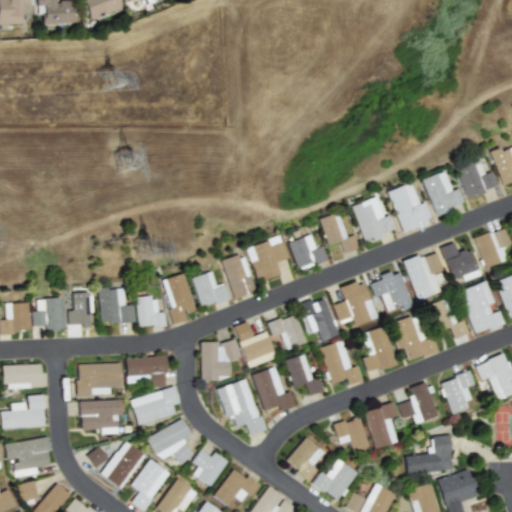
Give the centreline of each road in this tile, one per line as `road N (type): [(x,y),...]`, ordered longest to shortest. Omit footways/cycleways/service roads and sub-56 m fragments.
road 1 (residential): [(257,465),(300,420),(511,334),(182,336),(0,351)]
road 2 (residential): [(321,511),(208,427),(188,391),(182,336)]
road 3 (residential): [(120,511),(85,486),(64,453),(57,349)]
